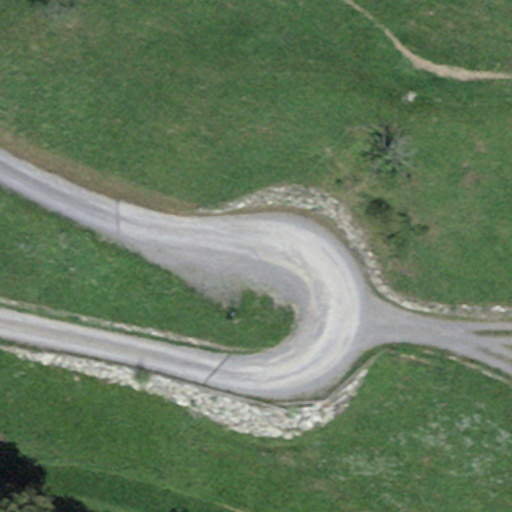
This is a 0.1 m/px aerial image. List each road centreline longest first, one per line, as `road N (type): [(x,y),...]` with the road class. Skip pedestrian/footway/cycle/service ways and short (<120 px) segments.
road 1 (residential): [(0,321),(254,377),(309,369),(326,358),(346,321),(331,264),(294,241),(136,223),(82,207),(0,166)]
road 2 (track): [(0,475),(77,481),(201,511)]
